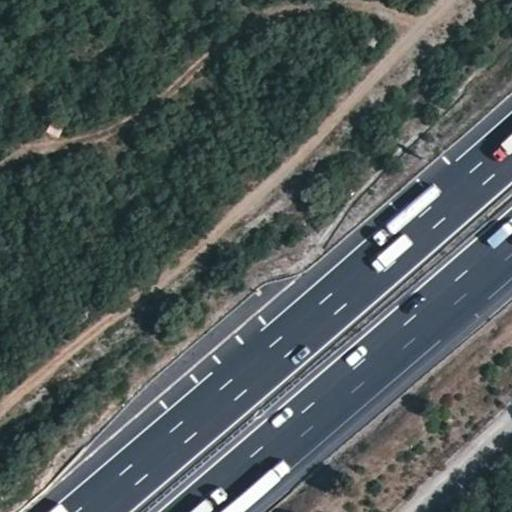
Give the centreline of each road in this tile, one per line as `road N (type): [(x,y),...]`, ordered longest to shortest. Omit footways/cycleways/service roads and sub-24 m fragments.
road 1 (track): [(0,409),(197,246),(446,0)]
road 2 (motorway): [(511,144),(87,511)]
road 3 (motorway): [(197,511),(511,239)]
